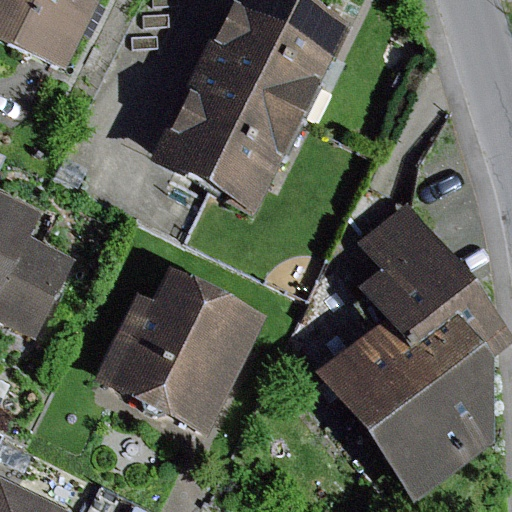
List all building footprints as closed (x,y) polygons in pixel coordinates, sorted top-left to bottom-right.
[(96,0),(0,0),(0,50),(58,79),(96,0)] [(278,0),(226,0),(191,76),(297,126),(343,31),(278,0)] [(297,126),(191,76),(146,170),(252,220),(297,126)] [(63,161),(54,180),(76,191),(85,172),(63,161)] [(0,329),(32,345),(69,268),(23,246),(35,221),(0,204),(0,329)] [(509,351),(401,211),(354,247),(375,274),(347,296),(373,329),(305,381),(406,511),(409,511),(486,453),(481,373),(509,351)] [(147,308),(132,301),(90,386),(201,441),(259,325),(162,277),(147,308)] [(50,511),(0,487),(0,511),(50,511)]
